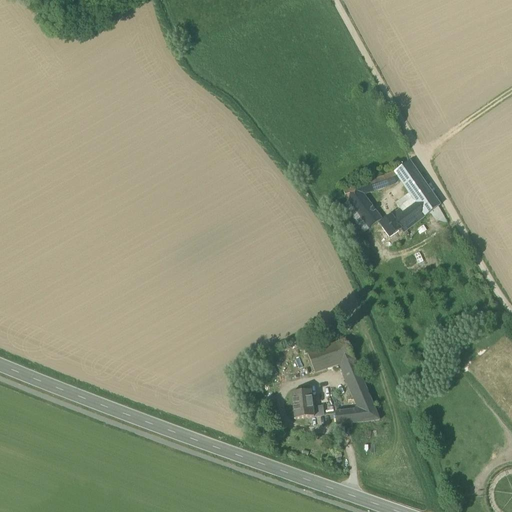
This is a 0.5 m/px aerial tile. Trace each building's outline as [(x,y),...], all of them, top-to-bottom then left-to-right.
[(394,174),(399,181),(407,175),(413,167),(409,163),(394,174)] [(419,177),(413,167),(407,175),(399,181),(404,187),(419,177)] [(398,184),(399,181),(394,174),(343,192),(347,203),(349,202),(364,196),(398,184)] [(440,206),(419,177),(404,187),(409,195),(416,205),(425,218),(430,214),(438,208),(440,206)] [(395,204),(400,210),(403,214),(416,205),(409,195),(395,204)] [(364,196),(349,202),(369,230),(382,220),(364,196)] [(359,237),(369,230),(349,202),(339,208),(350,223),(349,225),(359,237)] [(425,218),(416,205),(403,214),(400,210),(391,217),(401,231),(404,234),(406,232),(425,218)] [(448,225),(438,208),(430,214),(436,222),(448,225)] [(379,225),(389,239),(401,231),(391,217),(379,225)] [(424,226),(416,230),(420,236),(427,232),(424,226)] [(420,269),(425,267),(418,254),(414,256),(420,269)] [(315,374),(340,365),(353,360),(345,341),(307,354),(315,374)] [(340,365),(359,410),(379,421),(353,360),(340,365)] [(291,394),(295,420),(314,418),(313,408),(310,391),(291,394)] [(313,408),(314,418),(324,416),(323,407),(313,408)] [(336,426),(379,421),(359,410),(335,413),(336,426)]
